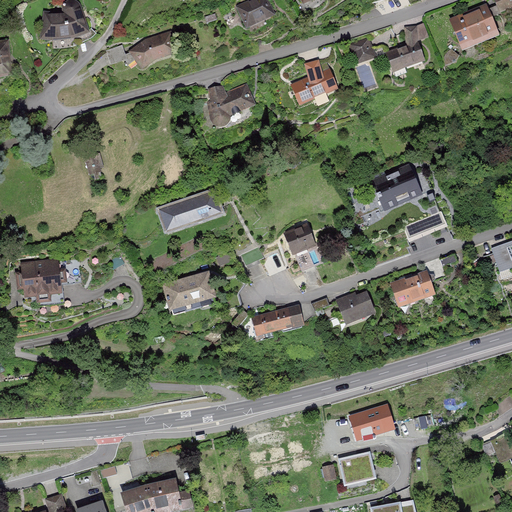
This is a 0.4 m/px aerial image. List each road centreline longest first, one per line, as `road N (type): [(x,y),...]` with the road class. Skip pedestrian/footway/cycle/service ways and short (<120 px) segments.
road 1 (residential): [(440,0),(351,33),(63,112),(50,107),(51,96),(102,46),(126,0)]
road 2 (residential): [(243,409),(219,389),(101,378),(8,352),(17,342),(136,311),(144,302),(128,284),(80,298)]
road 3 (secondary): [(511,335),(243,409)]
road 4 (residential): [(511,222),(325,287),(257,296)]
road 5 (residential): [(404,443),(404,477),(392,490),(300,511)]
road 6 (residential): [(108,428),(103,456),(0,489)]
road 7 (secondary): [(243,409),(108,428)]
